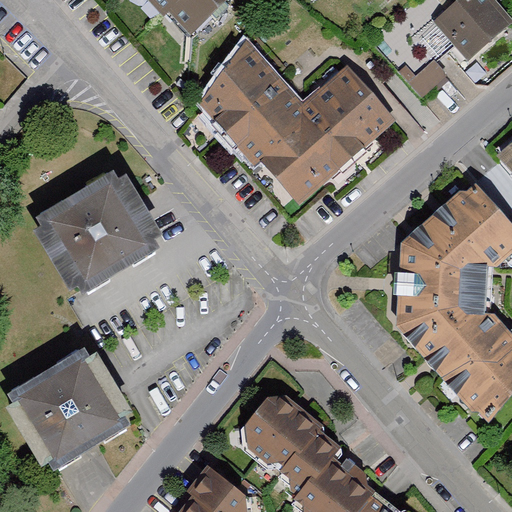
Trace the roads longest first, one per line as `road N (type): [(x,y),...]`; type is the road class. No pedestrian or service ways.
road 1 (residential): [(295,304),(73,51),(8,0)]
road 2 (residential): [(295,304),(307,265),(511,89)]
road 3 (residential): [(482,511),(295,304)]
road 4 (residential): [(123,511),(295,304)]
